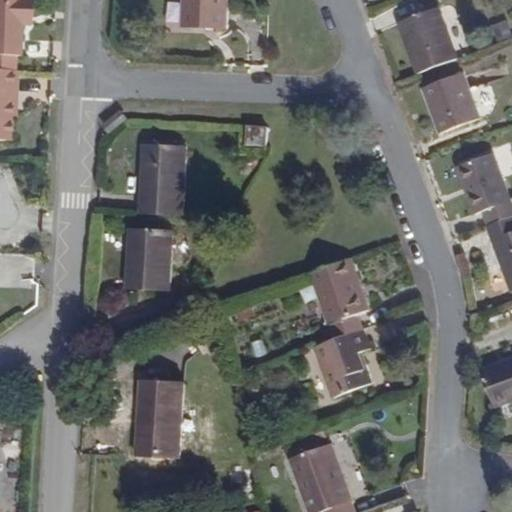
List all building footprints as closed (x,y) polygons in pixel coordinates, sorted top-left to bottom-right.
[(32,31),(33,0),(0,0),(0,68),(17,70),(17,59),(21,58),(22,31),(32,31)] [(226,28),(226,0),(180,0),(179,27),(226,28)] [(463,58),(443,4),(398,21),(418,75),(463,58)] [(0,141),(11,142),(17,70),(0,68),(0,141)] [(483,120),(465,73),(423,86),(440,135),(483,120)] [(269,149),(271,128),(249,126),(248,147),(269,149)] [(185,216),(186,143),(139,142),(136,214),(185,216)] [(511,217),(511,196),(496,152),(456,166),(473,216),(486,216),(488,226),(511,217)] [(511,217),(488,226),(511,293),(511,217)] [(172,295),(175,229),(127,228),(123,293),(172,295)] [(373,312),(355,259),(313,272),(335,342),(368,331),(363,317),(373,312)] [(375,389),(366,356),(375,352),(368,331),(335,342),(314,350),(331,403),(375,389)] [(511,404),(511,359),(481,371),(494,411),(511,404)] [(169,448),(154,369),(113,379),(127,456),(169,448)] [(354,511),(333,450),(291,464),(306,511),(354,511)]
